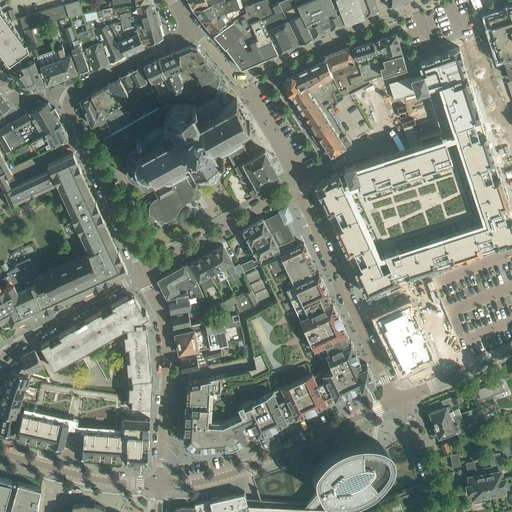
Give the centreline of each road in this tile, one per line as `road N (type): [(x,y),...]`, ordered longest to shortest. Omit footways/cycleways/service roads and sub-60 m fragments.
road 1 (residential): [(397,400),(227,475),(160,484)]
road 2 (residential): [(386,17),(236,79),(191,29)]
road 3 (residential): [(397,400),(294,195)]
road 4 (residential): [(143,273),(166,352),(160,484)]
road 5 (residential): [(143,273),(68,98)]
road 6 (residential): [(294,195),(278,194),(143,273)]
road 7 (residential): [(0,357),(143,273)]
road 8 (residential): [(160,484),(98,480),(0,453)]
road 9 (residential): [(191,29),(68,98)]
road 10 (residential): [(397,400),(511,353)]
road 11 (residential): [(443,511),(397,400)]
